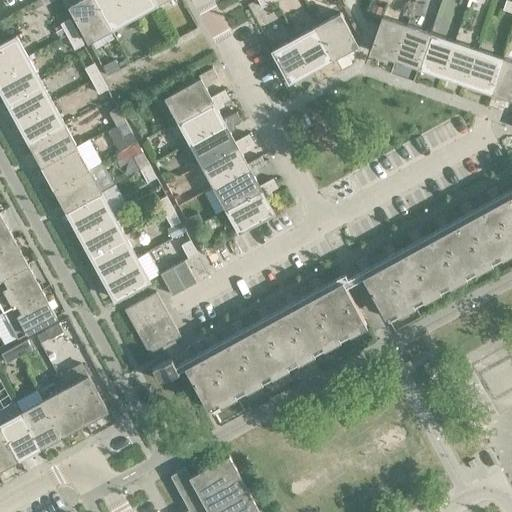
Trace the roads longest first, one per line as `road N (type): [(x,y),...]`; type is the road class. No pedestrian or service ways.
road 1 (residential): [(323,222),(201,0)]
road 2 (residential): [(0,507),(93,460),(122,511)]
